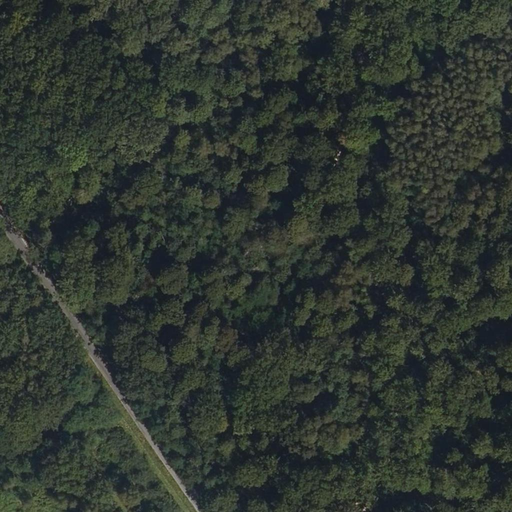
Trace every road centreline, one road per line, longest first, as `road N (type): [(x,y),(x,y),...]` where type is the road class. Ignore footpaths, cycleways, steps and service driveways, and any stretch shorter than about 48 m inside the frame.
road 1 (track): [(191,498),(201,477),(197,462),(325,184),(369,0)]
road 2 (tertiary): [(200,511),(0,222)]
